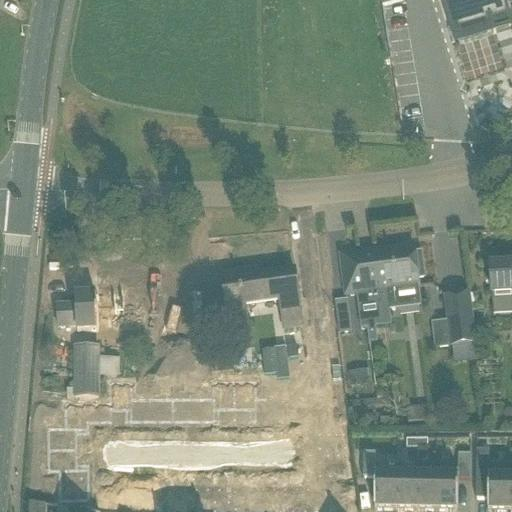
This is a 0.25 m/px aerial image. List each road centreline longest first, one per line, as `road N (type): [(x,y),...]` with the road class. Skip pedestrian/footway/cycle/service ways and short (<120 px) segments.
road 1 (residential): [(26,190),(317,191),(511,162)]
road 2 (tertiary): [(0,485),(26,190)]
road 3 (unknown): [(317,191),(339,419)]
road 4 (tertiary): [(26,190),(48,0)]
